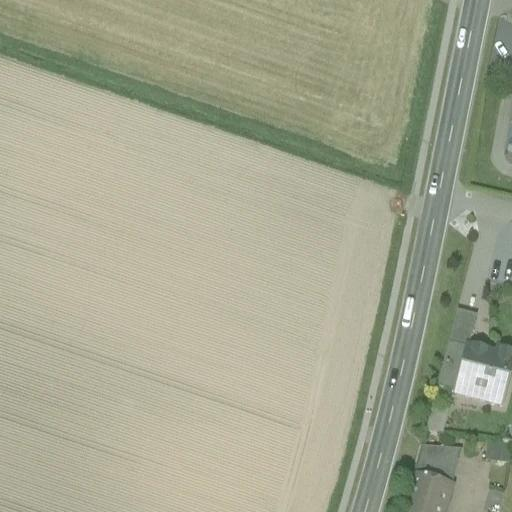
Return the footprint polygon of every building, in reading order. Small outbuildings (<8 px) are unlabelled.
[(474,323),(455,318),(447,347),(466,352),(474,323)] [(494,360),(466,353),(466,352),(447,347),(436,392),(500,409),(511,362),(511,358),(495,354),(494,360)] [(424,409),(420,433),(438,436),(442,412),(424,409)] [(508,451),(484,448),(483,463),(507,465),(508,451)] [(458,452),(418,450),(410,478),(449,488),(458,452)] [(410,478),(401,511),(442,511),(449,488),(410,478)]
